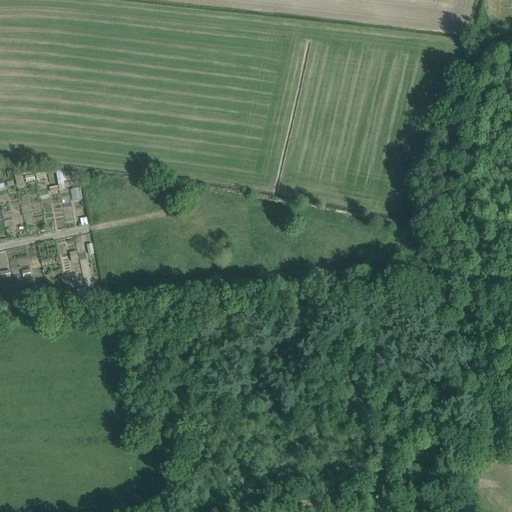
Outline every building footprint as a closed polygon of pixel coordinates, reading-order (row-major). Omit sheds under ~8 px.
[(75,199),(83,197),(80,188),(72,190),(75,199)] [(52,210),(44,212),(46,219),(54,217),(52,210)] [(68,252),(70,261),(63,263),(67,281),(83,277),(78,250),(68,252)] [(0,291),(15,289),(11,271),(0,272),(0,291)] [(86,274),(87,288),(99,287),(97,273),(86,274)]
